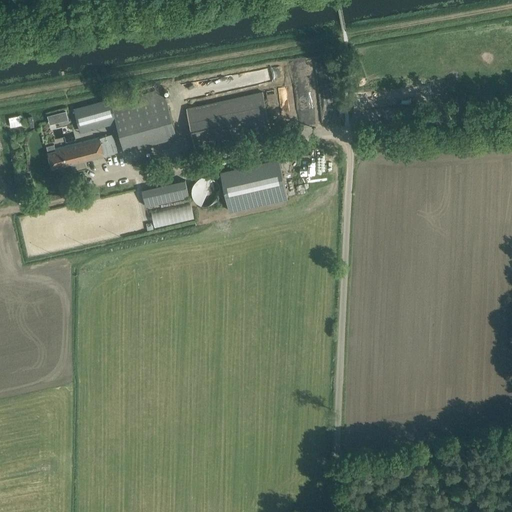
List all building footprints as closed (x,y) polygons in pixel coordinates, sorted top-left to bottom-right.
[(186,109),(196,150),(272,133),(263,92),(186,109)] [(365,115),(364,94),(351,94),(352,116),(365,115)] [(110,99),(75,109),(81,130),(116,121),(112,108),(110,99)] [(54,144),(46,146),(49,159),(52,168),(71,164),(84,160),(117,152),(115,142),(113,133),(55,148),(54,144)] [(241,167),(221,172),(229,210),(250,206),(241,167)] [(196,203),(221,202),(220,178),(195,179),(196,203)] [(185,179),(142,189),(146,206),(189,196),(185,179)] [(156,227),(196,217),(192,202),(152,212),(156,227)]
